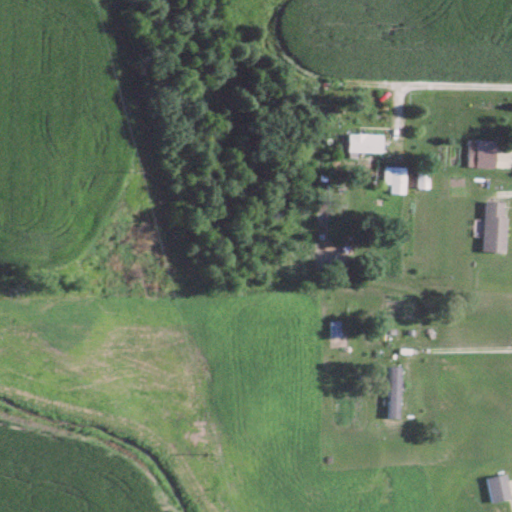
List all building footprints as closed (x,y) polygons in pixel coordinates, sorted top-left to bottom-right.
[(377,152),(378,133),(343,133),(343,151),(377,152)] [(465,139),(465,165),(471,165),(471,158),(492,158),(492,140),(465,139)] [(379,183),(386,183),(386,192),(401,193),(402,166),(380,166),(379,183)] [(413,187),(425,187),(426,169),(413,168),(413,187)] [(502,252),(503,216),(499,216),(499,201),(481,201),(479,251),(502,252)] [(397,366),(387,366),(385,417),(396,418),(397,366)] [(510,497),(505,473),(485,477),(490,501),(510,497)]
